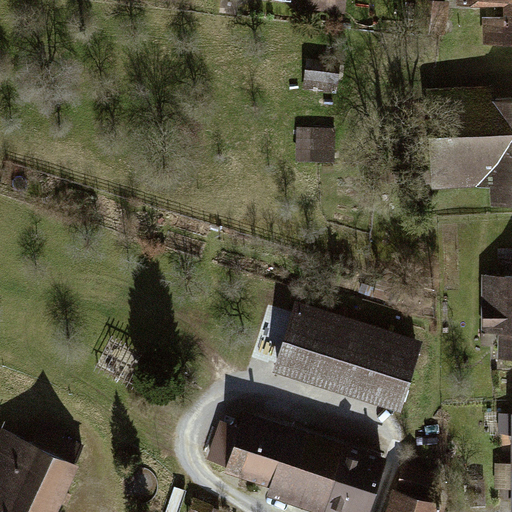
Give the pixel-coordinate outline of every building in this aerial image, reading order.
[(306,0),(306,8),(347,12),(347,0),(306,0)] [(511,0),(460,0),(461,3),(498,2),(498,38),(511,38),(511,0)] [(313,61),(307,87),(337,94),(344,68),(313,61)] [(511,94),(429,97),(432,187),(491,185),(492,202),(511,201),(511,94)] [(301,165),(340,165),(340,128),(301,128),(301,165)] [(511,269),(486,269),(486,328),(502,328),(501,357),(511,356),(511,269)] [(291,299),(269,362),(397,407),(419,344),(291,299)] [(365,511),(382,462),(244,415),(240,427),(223,421),(210,457),(275,479),(272,488),(343,511),(365,511)] [(305,434),(383,459),(388,445),(309,420),(305,434)] [(0,511),(52,511),(80,443),(38,427),(33,441),(0,428),(0,511)] [(468,504),(487,503),(486,472),(467,473),(468,504)] [(396,476),(384,511),(443,511),(450,493),(396,476)]
